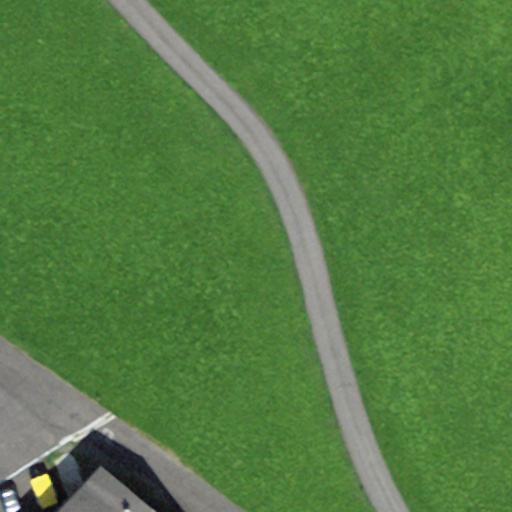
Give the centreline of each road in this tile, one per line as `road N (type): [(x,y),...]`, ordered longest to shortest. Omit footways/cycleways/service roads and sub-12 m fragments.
road 1 (unclassified): [(394,511),(334,357),(305,232),(267,150),(129,0)]
road 2 (track): [(0,348),(217,511)]
